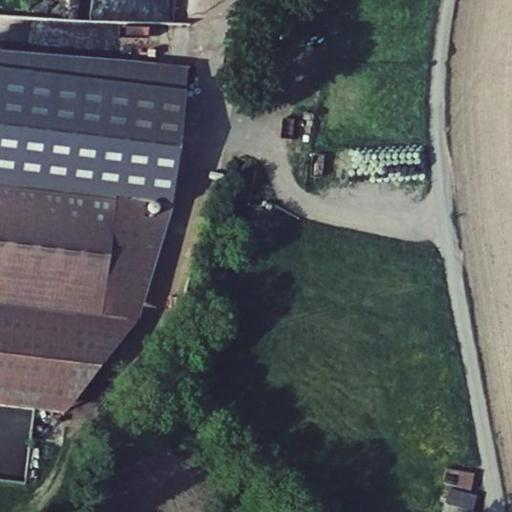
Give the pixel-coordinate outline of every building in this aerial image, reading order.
[(0,85),(54,92),(48,155),(171,168),(184,60),(0,41),(0,85)] [(0,149),(48,155),(54,92),(0,85),(0,149)] [(0,149),(0,293),(138,312),(167,198),(171,168),(48,155),(0,149)] [(138,312),(0,293),(0,394),(67,403),(138,312)] [(445,472),(442,488),(471,492),(473,476),(445,472)] [(447,489),(441,511),(470,511),(474,496),(447,489)]
